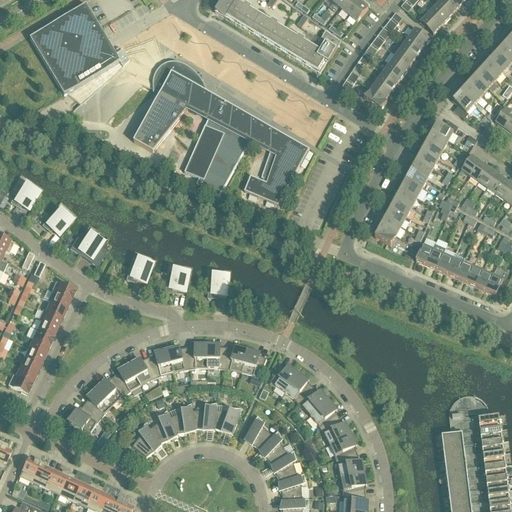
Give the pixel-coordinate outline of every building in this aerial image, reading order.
[(238,0),(237,0),(224,0),(216,15),(225,21),(226,19),(318,74),(325,63),(329,65),(342,44),(325,34),(317,48),(322,50),(321,53),(304,43),(306,41),(299,37),(297,39),(278,27),(279,25),(272,21),(271,23),(251,11),(252,9),(245,5),(244,7),(237,2),(238,0)] [(271,0),(268,5),(273,8),(278,0),(271,0)] [(337,0),(333,5),(341,11),(350,0),(337,0)] [(354,0),(350,0),(341,11),(349,18),(360,4),(354,0)] [(374,0),(380,11),(396,3),(394,0),(374,0)] [(457,0),(444,0),(443,1),(456,13),(463,5),(457,0)] [(443,1),(436,9),(448,21),(456,13),(443,1)] [(360,4),(349,18),(357,25),(368,11),(360,4)] [(405,4),(401,9),(408,15),(412,10),(405,4)] [(30,41),(64,97),(67,96),(76,103),(77,103),(81,106),(81,107),(121,70),(122,70),(124,68),(113,51),(87,7),(53,27),(30,41)] [(436,9),(428,17),(441,29),(448,21),(436,9)] [(396,15),(392,20),(399,26),(403,21),(396,15)] [(441,29),(428,17),(420,25),(433,37),(441,29)] [(383,30),(381,34),(388,39),(391,36),(383,30)] [(415,32),(409,40),(423,51),(430,42),(415,32)] [(388,39),(381,34),(378,37),(385,43),(388,39)] [(409,40),(402,49),(417,59),(423,51),(409,40)] [(370,48),(368,51),(375,57),(378,53),(370,48)] [(511,54),(505,48),(497,56),(510,68),(511,65),(511,54)] [(402,49),(396,58),(410,68),(417,59),(402,49)] [(375,57),(368,51),(365,55),(373,60),(375,57)] [(497,56),(490,64),(503,76),(510,68),(497,56)] [(396,58),(390,67),(404,77),(410,68),(396,58)] [(136,140),(134,144),(153,155),(188,111),(209,120),(206,128),(205,128),(185,175),(199,181),(197,187),(219,199),(221,197),(251,142),(260,146),(273,152),(262,180),(264,181),(262,183),(251,179),(245,194),(250,196),(249,197),(258,200),(258,199),(267,203),(266,204),(275,207),(275,206),(278,207),(286,193),(287,194),(291,186),(290,185),(300,168),(301,169),(309,153),(308,153),(309,151),(213,98),(212,98),(212,99),(212,100),(206,98),(207,96),(207,95),(207,93),(206,92),(206,90),(206,89),(205,88),(204,86),(204,85),(203,84),(202,83),(203,82),(202,76),(198,77),(195,75),(193,73),(190,70),(188,69),(186,68),(183,66),(182,66),(180,65),(179,65),(177,65),(175,64),(174,64),(172,64),(171,65),(169,65),(166,66),(164,67),(161,68),(159,70),(157,72),(156,75),(154,78),(153,80),(153,83),(153,86),(153,93),(153,95),(154,95),(154,93),(161,96),(136,140)] [(490,64),(483,72),(496,84),(503,76),(490,64)] [(358,65),(355,69),(363,74),(365,70),(358,65)] [(390,67),(383,75),(398,86),(404,77),(390,67)] [(363,74),(355,69),(353,72),(360,78),(363,74)] [(483,72),(475,80),(488,92),(496,84),(483,72)] [(383,75),(377,84),(391,95),(398,86),(383,75)] [(475,80),(468,88),(481,100),(488,92),(475,80)] [(354,88),(346,83),(343,89),(350,93),(354,88)] [(377,84),(371,93),(387,105),(385,103),(391,95),(377,84)] [(468,88),(461,95),(474,107),(481,100),(468,88)] [(371,93),(364,102),(381,113),(387,105),(371,93)] [(511,96),(506,93),(502,98),(507,101),(511,96)] [(474,107),(461,95),(453,104),(458,108),(454,114),(464,122),(469,117),(467,115),(474,107)] [(497,106),(493,111),(498,114),(502,109),(497,106)] [(498,114),(493,111),(490,116),(495,119),(498,114)] [(496,125),(504,131),(511,120),(511,115),(506,111),(496,125)] [(438,126),(432,135),(448,144),(453,135),(455,136),(458,130),(448,123),(443,129),(438,126)] [(475,130),(483,136),(485,132),(478,126),(475,130)] [(432,135),(427,145),(443,153),(448,144),(432,135)] [(475,147),(477,143),(470,138),(467,142),(475,147)] [(427,145),(422,154),(438,163),(443,153),(427,145)] [(188,163),(188,153),(170,153),(171,163),(188,163)] [(422,154),(417,163),(433,172),(438,163),(422,154)] [(461,156),(457,161),(462,165),(466,160),(461,156)] [(461,173),(470,179),(481,165),(472,158),(461,173)] [(462,165),(457,161),(454,166),(459,170),(462,165)] [(417,163),(412,173),(427,182),(433,172),(417,163)] [(481,165),(470,179),(478,185),(489,170),(481,165)] [(489,170),(478,185),(487,191),(497,176),(489,170)] [(412,173),(406,183),(422,191),(427,182),(412,173)] [(448,174),(445,179),(450,183),(454,178),(448,174)] [(497,176),(487,191),(495,197),(505,182),(497,176)] [(450,183),(445,179),(442,184),(447,188),(450,183)] [(511,187),(505,182),(495,197),(503,203),(511,190),(511,187)] [(406,183),(401,192),(417,201),(422,191),(406,183)] [(29,213),(41,194),(30,187),(27,191),(22,188),(11,205),(20,211),(22,209),(29,213)] [(511,190),(503,203),(511,209),(511,208),(511,190)] [(401,192),(396,202),(412,210),(417,201),(401,192)] [(396,202),(391,211),(406,220),(412,210),(396,202)] [(448,212),(451,207),(446,204),(442,202),(439,209),(443,210),(441,214),(444,216),(448,218),(450,213),(448,212)] [(451,207),(448,212),(450,213),(454,215),(457,210),(451,207)] [(391,211),(386,221),(401,229),(406,220),(391,211)] [(59,238),(74,222),(64,213),(61,217),(56,213),(43,228),(51,235),(53,233),(59,238)] [(463,223),(468,226),(471,220),(466,218),(463,223)] [(471,220),(468,226),(474,229),(477,223),(471,220)] [(386,221),(380,230),(396,239),(401,229),(386,221)] [(482,233),(488,236),(490,231),(485,228),(482,233)] [(396,239),(380,230),(375,240),(391,248),(396,239)] [(490,231),(488,236),(493,239),(496,234),(490,231)] [(431,235),(427,242),(435,246),(437,243),(448,249),(450,244),(431,235)] [(70,251),(75,254),(98,269),(107,254),(100,250),(105,244),(94,236),(91,240),(86,237),(82,243),(78,240),(70,251)] [(0,237),(0,251),(9,255),(14,245),(1,239),(1,238),(0,237)] [(507,246),(509,241),(504,238),(501,244),(507,246)] [(416,264),(426,269),(434,250),(424,246),(416,264)] [(434,250),(426,269),(436,273),(443,257),(434,253),(435,250),(434,250)] [(0,251),(0,262),(2,264),(3,263),(0,262),(4,254),(9,256),(9,255),(0,251)] [(29,268),(34,257),(28,255),(23,266),(29,268)] [(453,261),(446,277),(456,282),(464,263),(465,260),(456,256),(454,261),(453,261)] [(71,257),(68,262),(74,265),(77,260),(71,257)] [(443,257),(436,273),(446,277),(453,261),(443,257)] [(146,286),(153,266),(141,261),(140,265),(134,263),(127,282),(137,286),(138,283),(146,286)] [(464,263),(456,282),(466,286),(474,267),(464,263)] [(39,280),(45,267),(39,264),(33,277),(39,280)] [(474,267),(466,286),(476,290),(484,272),(474,267)] [(185,296),(189,274),(177,271),(176,276),(170,274),(166,295),(176,297),(177,294),(185,296)] [(484,272),(476,290),(486,295),(494,276),(484,272)] [(14,279),(19,281),(24,284),(26,280),(15,275),(14,279)] [(227,299),(228,277),(216,276),(215,281),(209,280),(208,301),(219,302),(219,299),(227,299)] [(494,276),(486,295),(496,299),(499,293),(505,295),(510,283),(494,276)] [(56,284),(51,294),(70,303),(75,292),(69,289),(68,290),(56,284)] [(147,292),(145,300),(152,302),(155,295),(147,292)] [(49,304),(66,312),(70,303),(51,294),(47,303),(49,304)] [(49,304),(45,314),(61,321),(66,312),(49,304)] [(41,322),(40,323),(57,331),(61,321),(45,314),(42,313),(38,321),(41,322)] [(40,323),(36,332),(53,340),(57,331),(40,323)] [(36,332),(32,342),(48,349),(53,340),(36,332)] [(32,342),(28,351),(44,358),(48,349),(32,342)] [(195,350),(187,350),(190,372),(196,372),(196,371),(207,371),(208,347),(195,347),(195,350)] [(208,347),(207,371),(219,371),(219,372),(225,372),(228,350),(220,350),(220,347),(208,347)] [(179,349),(167,352),(173,375),(184,373),(190,372),(187,350),(180,351),(179,349)] [(228,350),(225,372),(231,373),(242,376),(248,353),(236,349),(235,352),(233,351),(228,350)] [(28,351),(23,360),(40,368),(44,358),(28,351)] [(154,358),(149,360),(157,381),(162,379),(162,378),(173,375),(167,352),(155,355),(156,358),(154,358)] [(248,353),(242,376),(253,378),(252,379),(259,381),(267,361),(261,359),(259,358),(260,356),(248,353)] [(23,360),(19,369),(36,377),(40,368),(23,360)] [(140,361),(129,367),(141,388),(151,383),(157,381),(149,360),(141,363),(140,361)] [(120,375),(113,380),(126,398),(131,394),(141,388),(129,367),(119,373),(120,375)] [(276,389),(285,395),(299,376),(288,369),(287,371),(280,367),(270,387),(276,390),(276,389)] [(13,377),(31,386),(36,377),(19,369),(15,378),(13,377)] [(299,376),(285,395),(294,402),(298,406),(313,390),(307,385),(309,383),(299,376)] [(31,386),(13,377),(8,388),(21,393),(20,394),(26,397),(31,386)] [(106,383),(97,391),(113,409),(121,401),(126,398),(113,380),(109,383),(107,385),(106,383)] [(313,390),(298,406),(303,411),(304,410),(311,419),(329,403),(321,394),(319,395),(313,390)] [(89,402),(84,407),(101,421),(105,417),(105,416),(113,409),(97,391),(88,400),(89,402)] [(153,393),(148,396),(152,402),(157,399),(153,393)] [(159,411),(164,408),(162,402),(156,404),(159,411)] [(329,403),(311,419),(318,427),(321,433),(340,420),(335,414),(337,413),(329,403)] [(142,406),(136,408),(140,416),(145,413),(142,406)] [(185,414),(170,420),(177,437),(196,434),(196,431),(195,431),(193,414),(192,406),(191,406),(184,409),(185,414)] [(193,414),(195,431),(196,431),(215,433),(215,431),(214,431),(216,413),(217,413),(217,406),(209,407),(209,411),(193,414)] [(101,421),(84,407),(81,412),(79,414),(77,412),(69,425),(82,433),(84,431),(91,436),(97,426),(101,421)] [(214,431),(215,431),(233,437),(242,411),(234,410),(232,415),(217,413),(216,413),(214,431)] [(150,432),(160,446),(161,446),(178,439),(177,437),(170,420),(167,413),(161,418),(162,422),(150,432)] [(244,443),(260,452),(261,452),(273,439),(261,428),(264,424),(258,419),(258,418),(244,443)] [(478,418),(480,433),(501,431),(499,419),(485,420),(485,418),(478,418)] [(340,420),(321,433),(324,438),(325,437),(330,448),(351,437),(346,426),(344,427),(343,425),(340,420)] [(150,432),(145,426),(140,432),(143,436),(132,449),(146,460),(162,448),(161,446),(160,446),(150,432)] [(480,433),(482,445),(502,443),(501,431),(480,433)] [(351,437),(330,448),(335,458),(334,458),(336,464),(357,456),(355,449),(357,448),(365,444),(360,433),(351,437)] [(442,438),(443,449),(464,446),(462,433),(456,434),(456,436),(442,438)] [(261,452),(260,452),(259,454),(272,467),(273,467),(288,457),(279,444),(282,441),(278,434),(279,434),(278,434),(273,439),(261,452)] [(101,440),(98,446),(104,448),(107,443),(101,440)] [(482,445),(483,458),(503,455),(502,443),(482,445)] [(2,444),(0,449),(0,470),(3,472),(11,454),(6,452),(8,447),(2,444)] [(464,446),(443,449),(445,461),(465,458),(464,446)] [(306,447),(300,450),(303,455),(309,453),(306,447)] [(308,450),(311,456),(316,453),(314,448),(308,450)] [(271,468),(281,484),(298,479),(293,463),(297,461),(294,454),(288,457),(273,467),(272,467),(271,468)] [(483,458),(484,470),(505,467),(503,455),(483,458)] [(357,456),(336,464),(338,470),(339,469),(341,480),(364,476),(362,463),(360,464),(359,462),(357,456)] [(465,458),(445,461),(446,473),(467,471),(465,458)] [(19,479),(30,484),(41,462),(34,459),(32,464),(28,461),(19,479)] [(41,462),(30,484),(44,491),(52,473),(45,469),(47,465),(41,462)] [(484,470),(486,482),(506,480),(505,467),(484,470)] [(467,471),(446,473),(448,486),(468,483),(467,471)] [(52,473),(44,491),(58,497),(68,475),(62,472),(60,476),(52,473)] [(68,475),(58,497),(72,504),(80,486),(73,482),(75,478),(68,475)] [(281,484),(278,485),(284,503),(302,502),(301,486),(305,485),(305,477),(305,476),(298,479),(281,484)] [(364,476),(341,480),(343,491),(343,498),(365,496),(365,490),(365,488),(367,488),(364,476)] [(486,482),(487,494),(508,492),(506,480),(486,482)] [(468,483),(448,486),(449,498),(470,496),(468,483)] [(80,486),(72,504),(86,510),(96,488),(90,485),(88,489),(80,486)] [(96,488),(86,510),(90,511),(101,511),(108,499),(100,495),(102,491),(96,488)] [(487,494),(489,507),(509,504),(508,492),(487,494)] [(365,496),(343,498),(344,504),(343,511),(367,511),(368,504),(366,504),(366,502),(365,496)] [(470,496),(449,498),(451,511),(471,508),(470,496)] [(108,499),(101,511),(118,511),(124,501),(118,498),(116,502),(108,499)] [(124,501),(118,511),(132,511),(133,510),(128,508),(130,503),(124,501)] [(284,503),(282,503),(282,511),(309,511),(310,510),(308,509),(310,502),(310,501),(302,502),(284,503)] [(39,502),(36,508),(42,511),(44,505),(39,502)]
